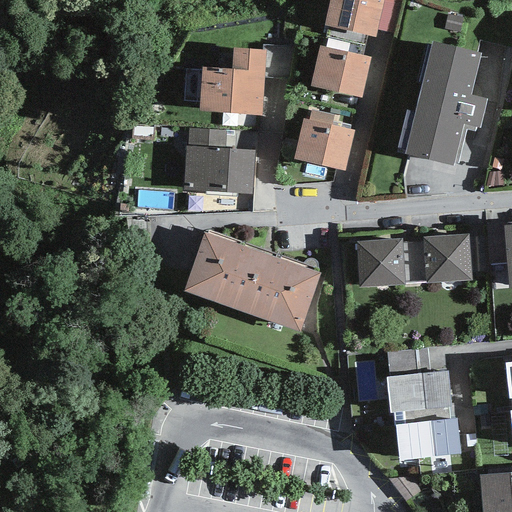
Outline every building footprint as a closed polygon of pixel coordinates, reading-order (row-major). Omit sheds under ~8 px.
[(329,0),(323,26),(375,38),(376,29),(383,0),(329,0)] [(383,0),(376,29),(394,33),(401,0),(383,0)] [(481,53),(432,41),(405,153),(452,164),(462,123),(479,127),(486,98),(471,95),(481,53)] [(291,48),(262,45),(262,51),(265,51),(264,78),(285,79),(291,48)] [(370,57),(319,46),(310,86),(361,98),(370,57)] [(264,78),(265,51),(262,51),(234,49),(232,70),(202,69),(199,112),(261,116),(264,78)] [(303,119),(294,159),(344,171),(353,131),(331,125),(333,115),(312,110),(308,120),(303,119)] [(252,194),(255,151),(225,149),(226,131),(187,128),(183,192),(205,194),(205,191),(252,194)] [(503,226),(503,223),(486,225),(490,265),(507,263),(503,226)] [(511,225),(503,226),(507,263),(508,289),(511,288),(511,225)] [(320,273),(204,232),(183,291),(299,332),(320,273)] [(468,234),(422,237),(422,242),(425,282),(425,284),(471,281),(468,234)] [(358,288),(404,285),(404,283),(402,243),(401,239),(356,242),(358,288)] [(402,243),(404,283),(425,282),(422,242),(402,243)] [(389,377),(429,373),(427,349),(386,353),(389,377)] [(451,407),(447,371),(429,373),(389,377),(386,378),(389,414),(393,414),(448,407),(451,407)] [(449,419),(448,407),(393,414),(394,425),(449,419)] [(394,425),(398,461),(460,454),(456,418),(449,419),(394,425)] [(511,511),(511,473),(480,476),(482,511),(511,511)]
